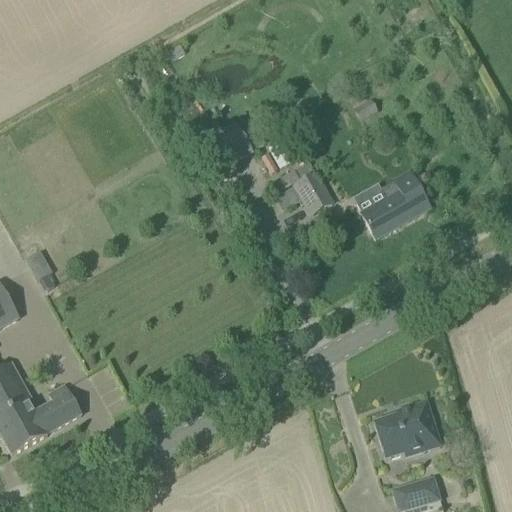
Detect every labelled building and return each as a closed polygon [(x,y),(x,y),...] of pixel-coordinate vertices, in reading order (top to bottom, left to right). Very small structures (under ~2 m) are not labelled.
[(368,104),(352,113),(359,125),(375,116),(368,104)] [(235,131),(200,152),(214,177),(215,178),(250,157),(250,156),(235,131)] [(268,157),(260,162),(269,177),(277,173),(268,157)] [(293,176),(270,189),(276,199),(293,189),(299,186),(293,176)] [(374,243),(430,212),(409,176),(390,186),(391,188),(380,194),(385,203),(360,217),(374,243)] [(331,209),(315,177),(299,186),(293,189),(301,204),(309,220),(331,209)] [(27,265),(41,288),(54,280),(40,257),(27,265)] [(0,334),(20,323),(0,288),(0,334)] [(46,438),(39,425),(34,416),(37,415),(10,367),(0,372),(0,441),(1,441),(11,459),(47,439),(46,438)] [(108,368),(90,375),(98,394),(115,386),(108,368)] [(53,406),(37,415),(34,416),(39,425),(46,438),(80,419),(64,390),(48,398),(53,406)] [(440,450),(426,406),(395,416),(397,420),(373,427),(385,464),(404,458),(405,461),(440,450)] [(396,511),(440,511),(432,484),(392,496),(396,511)]
